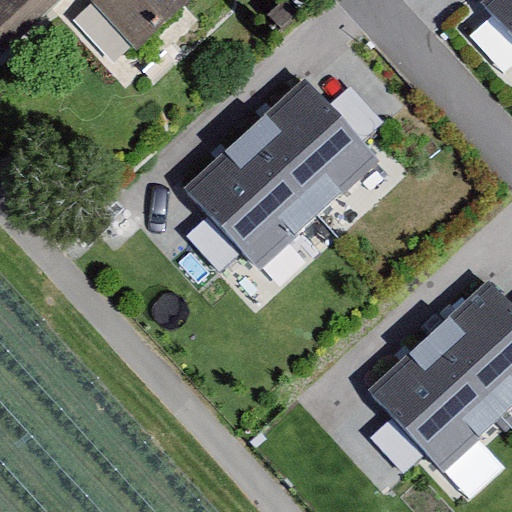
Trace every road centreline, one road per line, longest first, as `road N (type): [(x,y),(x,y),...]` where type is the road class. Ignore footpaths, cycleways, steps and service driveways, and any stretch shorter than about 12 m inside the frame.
road 1 (residential): [(0,215),(274,511)]
road 2 (unknown): [(163,184),(390,38)]
road 3 (residential): [(511,168),(390,38)]
